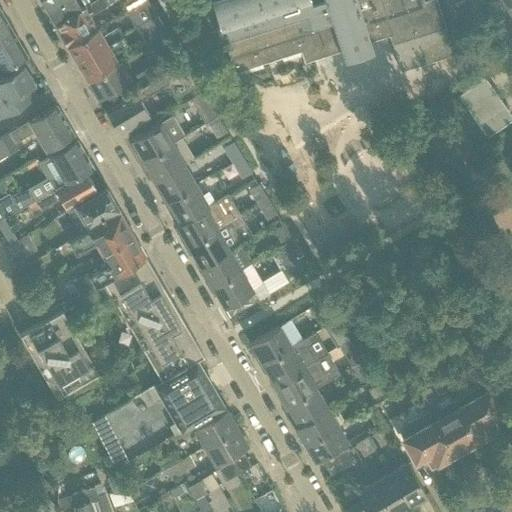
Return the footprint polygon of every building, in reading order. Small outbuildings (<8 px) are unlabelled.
[(40,0),(54,24),(94,0),(40,0)] [(94,0),(54,24),(67,46),(97,28),(89,15),(106,5),(103,0),(94,0)] [(125,0),(122,2),(127,11),(145,0),(103,0),(106,5),(114,0),(125,0)] [(155,15),(146,0),(145,0),(127,11),(136,27),(155,15)] [(212,0),(210,1),(219,28),(215,29),(219,41),(223,39),(233,72),(236,71),(235,69),(299,48),(303,62),(311,59),(311,57),(339,48),(343,60),(372,51),(368,39),(378,36),(378,38),(390,34),(392,42),(391,42),(391,43),(392,43),(400,68),(399,68),(400,70),(445,56),(453,53),(453,52),(452,51),(451,52),(451,51),(443,27),(444,26),(444,25),(444,24),(442,25),(438,12),(433,0),(422,0),(421,1),(420,0),(212,0)] [(0,33),(10,28),(0,10),(0,33)] [(163,29),(155,15),(136,27),(144,40),(163,29)] [(67,46),(77,62),(120,36),(115,26),(100,35),(97,28),(67,46)] [(0,69),(0,70),(9,65),(26,55),(10,28),(0,33),(0,69)] [(77,62),(86,78),(115,60),(110,52),(125,43),(120,36),(77,62)] [(115,60),(86,78),(97,97),(129,78),(118,59),(116,61),(115,60)] [(157,77),(141,86),(104,108),(118,132),(148,115),(139,100),(168,83),(180,103),(190,97),(201,91),(184,61),(157,77)] [(0,116),(35,97),(29,86),(34,83),(23,65),(0,77),(0,116)] [(141,86),(157,77),(150,66),(135,75),(141,86)] [(485,77),(459,95),(479,124),(505,106),(485,77)] [(201,91),(190,97),(205,123),(217,116),(201,91)] [(33,132),(44,151),(73,134),(55,104),(7,133),(13,143),(33,132)] [(148,129),(130,139),(137,150),(135,152),(140,161),(171,143),(170,143),(183,135),(171,115),(158,122),(148,129)] [(217,116),(205,123),(215,138),(226,131),(217,116)] [(10,196),(18,209),(18,210),(35,200),(85,171),(92,167),(76,139),(38,161),(47,177),(20,193),(19,191),(10,196)] [(233,141),(222,148),(231,163),(242,156),(233,141)] [(147,167),(155,180),(183,164),(171,143),(140,161),(144,168),(147,167)] [(242,156),(231,163),(240,178),(251,172),(242,156)] [(159,192),(164,202),(195,184),(183,164),(155,180),(161,191),(159,192)] [(85,171),(35,200),(40,208),(58,198),(64,208),(96,189),(85,171)] [(258,182),(247,189),(256,204),(267,198),(258,182)] [(174,223),(175,224),(207,205),(195,184),(164,202),(168,209),(171,208),(178,220),(174,223)] [(104,187),(55,216),(61,226),(69,222),(76,235),(86,229),(86,227),(117,209),(104,187)] [(8,193),(0,197),(0,219),(18,209),(10,196),(8,193)] [(179,238),(184,247),(215,229),(238,215),(226,194),(207,205),(175,224),(182,237),(179,238)] [(267,198),(256,204),(265,220),(277,213),(267,198)] [(131,233),(118,211),(87,230),(86,229),(67,240),(74,252),(93,241),(100,252),(131,233)] [(0,221),(0,230),(9,244),(16,240),(4,219),(0,221)] [(283,223),(272,229),(281,245),(292,238),(283,223)] [(192,253),(199,265),(227,249),(215,229),(184,247),(189,254),(192,253)] [(85,272),(70,281),(78,294),(93,285),(102,280),(144,255),(131,233),(100,252),(106,262),(87,274),(85,272)] [(9,244),(6,246),(19,270),(29,264),(25,256),(36,250),(27,234),(16,240),(9,244)] [(281,245),(269,252),(288,282),(310,269),(292,238),(281,245)] [(204,279),(208,287),(239,269),(227,249),(199,265),(206,278),(204,279)] [(102,280),(144,352),(150,362),(160,379),(167,375),(168,376),(196,359),(203,355),(193,337),(184,322),(144,255),(102,280)] [(239,269),(208,287),(213,295),(216,294),(229,316),(257,300),(251,290),(261,284),(249,263),(239,269)] [(25,278),(31,290),(43,285),(36,272),(25,278)] [(43,285),(31,290),(38,303),(49,297),(43,285)] [(327,304),(316,311),(325,326),(326,325),(336,319),(327,304)] [(60,309),(18,334),(28,351),(49,386),(55,397),(97,372),(91,361),(71,326),(60,309)] [(353,328),(360,343),(380,332),(372,318),(353,328)] [(336,319),(326,325),(338,345),(348,339),(336,319)] [(254,356),(259,365),(290,346),(278,326),(249,342),(257,355),(254,356)] [(267,371),(274,383),(313,360),(305,347),(311,344),(307,337),(290,346),(259,365),(264,373),(267,371)] [(348,339),(338,345),(350,366),(361,359),(349,339),(348,339)] [(168,376),(147,389),(153,399),(160,395),(165,403),(171,414),(176,422),(169,426),(174,434),(223,404),(214,390),(215,389),(214,388),(207,377),(207,376),(206,376),(196,359),(168,376)] [(361,359),(350,366),(359,382),(370,375),(361,359)] [(314,360),(313,360),(274,383),(281,396),(279,397),(283,405),(314,387),(332,377),(328,369),(322,373),(314,360)] [(381,381),(367,390),(374,402),(388,393),(381,381)] [(427,410),(451,453),(452,454),(477,440),(476,439),(453,399),(452,399),(453,401),(442,408),(432,390),(429,384),(416,391),(423,403),(427,410)] [(477,385),(453,399),(476,439),(497,427),(491,417),(501,412),(488,389),(481,393),(477,385)] [(294,426),(294,427),(326,408),(314,387),(283,405),(288,413),(291,412),(297,424),(294,426)] [(372,404),(364,409),(374,425),(382,420),(372,404)] [(192,427),(203,446),(235,427),(224,408),(192,427)] [(294,427),(304,443),(336,424),(326,408),(294,427)] [(451,453),(427,410),(403,424),(407,432),(400,436),(413,459),(423,453),(430,465),(451,453)] [(104,416),(92,424),(104,447),(117,440),(104,416)] [(336,424),(304,443),(314,460),(346,441),(336,424)] [(376,430),(372,433),(373,435),(379,446),(392,439),(384,426),(376,430)] [(235,427),(203,446),(214,464),(246,445),(235,427)] [(375,450),(367,436),(355,443),(362,457),(375,450)] [(117,440),(104,447),(114,468),(127,461),(117,440)] [(347,447),(335,455),(342,467),(354,459),(347,447)] [(173,449),(158,458),(164,469),(179,460),(173,449)] [(243,453),(230,461),(237,473),(250,466),(243,453)] [(342,467),(335,455),(322,462),(329,474),(342,467)] [(179,460),(164,469),(170,479),(185,470),(179,460)] [(237,473),(230,461),(217,469),(225,481),(237,473)] [(406,462),(389,472),(408,504),(425,495),(406,462)] [(389,472),(372,482),(389,511),(395,511),(408,504),(389,472)] [(38,474),(31,483),(44,493),(51,484),(38,474)] [(201,479),(188,486),(195,499),(203,495),(208,492),(201,479)] [(389,511),(372,482),(356,492),(367,511),(389,511)] [(93,486),(67,496),(70,505),(73,511),(110,511),(105,496),(104,493),(97,495),(93,486)] [(172,489),(159,496),(163,503),(176,496),(172,489)] [(367,511),(356,492),(338,503),(343,511),(367,511)] [(195,499),(195,500),(200,511),(203,511),(210,508),(203,495),(195,499)] [(67,496),(56,500),(57,510),(69,506),(70,505),(67,496)] [(130,503),(127,496),(109,496),(113,508),(130,503)]
